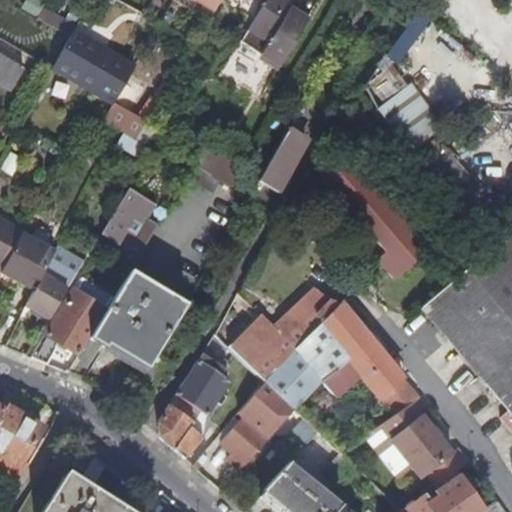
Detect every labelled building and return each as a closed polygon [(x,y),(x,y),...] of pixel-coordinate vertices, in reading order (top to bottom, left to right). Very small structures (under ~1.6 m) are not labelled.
[(198,0),(214,10),(220,0),(219,0),(198,0)] [(228,0),(226,4),(227,9),(233,12),(238,11),(252,20),(265,0),(228,0)] [(239,41),(260,53),(268,40),(264,38),(285,5),(287,0),(265,0),(252,20),(239,41)] [(444,1),(443,0),(427,0),(426,1),(436,11),(444,1)] [(285,5),(264,38),(268,40),(288,7),(285,5)] [(259,54),(279,66),(307,18),(288,7),(268,40),(260,53),(259,54)] [(72,31),(50,69),(111,103),(134,65),(72,31)] [(22,68),(0,55),(0,83),(10,90),(22,68)] [(419,143),(429,136),(444,124),(413,81),(375,109),(407,154),(409,152),(419,143)] [(275,154),(276,155),(290,131),(289,130),(275,154)] [(276,155),(259,182),(279,193),(298,157),(297,157),(304,143),(302,142),(304,139),(290,131),(276,155)] [(511,234),(429,136),(419,143),(409,152),(489,248),(421,305),(507,408),(511,413),(511,234)] [(220,158),(203,148),(193,165),(210,175),(220,158)] [(346,154),(319,177),(382,253),(372,262),(390,284),(444,237),(390,174),(374,187),(346,154)] [(193,165),(184,179),(206,192),(215,178),(210,175),(193,165)] [(127,189),(99,234),(114,244),(142,198),(127,189)] [(130,246),(120,262),(130,268),(156,226),(144,219),(128,245),(130,246)] [(20,233),(0,222),(0,268),(1,269),(20,233)] [(1,275),(32,292),(54,251),(22,234),(1,275)] [(81,263),(57,247),(54,251),(32,292),(25,304),(48,318),(81,263)] [(150,363),(184,306),(128,272),(98,322),(88,339),(104,349),(106,346),(146,370),(150,363)] [(314,286),(270,330),(293,352),(335,308),(314,286)] [(98,322),(65,301),(30,359),(46,365),(56,349),(54,347),(56,343),(77,356),(88,339),(98,322)] [(335,308),(293,352),(264,382),(292,409),(293,410),(324,379),(337,369),(350,385),(358,379),(356,376),(360,374),(394,415),(419,397),(398,375),(381,351),(352,317),(341,304),(335,308)] [(293,352),(270,330),(257,318),(228,347),(255,373),(264,382),(293,352)] [(228,347),(214,335),(207,346),(226,364),(238,390),(236,392),(247,402),(264,382),(255,373),(228,347)] [(199,411),(199,412),(206,416),(228,381),(201,364),(204,359),(200,357),(176,395),(199,411)] [(161,371),(150,363),(146,370),(137,385),(148,392),(161,371)] [(264,382),(247,402),(237,413),(243,419),(220,445),(231,455),(226,462),(239,471),(292,409),(264,382)] [(419,397),(394,415),(378,426),(402,457),(437,433),(424,415),(430,411),(419,397)] [(189,427),(196,417),(184,406),(176,413),(172,409),(175,406),(171,402),(157,424),(158,438),(183,459),(200,438),(189,427)] [(41,429),(5,408),(3,411),(0,416),(0,472),(17,482),(28,464),(23,462),(41,429)] [(511,429),(511,413),(507,408),(499,415),(511,429)] [(288,437),(301,448),(316,432),(303,419),(288,437)] [(402,457),(378,426),(363,436),(388,468),(402,457)] [(402,457),(413,470),(423,483),(428,479),(434,486),(456,471),(469,461),(459,446),(452,452),(437,433),(402,457)] [(398,481),(413,470),(402,457),(388,468),(398,481)] [(201,466),(197,462),(192,467),(197,471),(201,466)] [(335,511),(336,511),(285,466),(262,492),(284,511),(335,511)] [(438,491),(459,476),(456,471),(434,486),(438,491)] [(129,511),(67,474),(43,511),(129,511)] [(483,511),(459,476),(438,491),(435,492),(438,496),(430,502),(424,493),(399,510),(400,511),(504,511),(498,502),(488,510),(483,511)]
